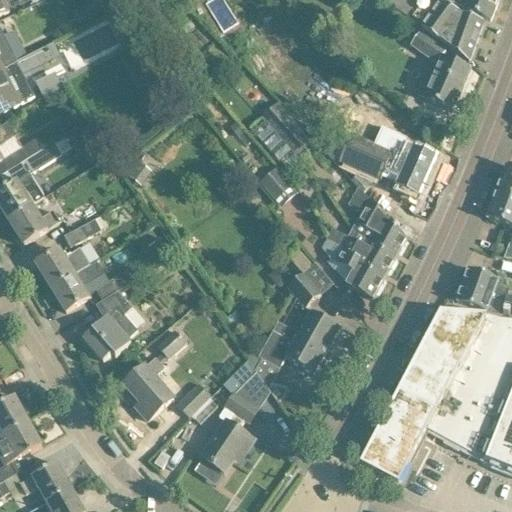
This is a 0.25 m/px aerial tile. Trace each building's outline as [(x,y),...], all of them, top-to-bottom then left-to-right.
[(0,0),(0,18),(10,14),(4,0),(0,0)] [(92,0),(76,8),(84,24),(100,16),(92,0)] [(379,0),(401,16),(409,0),(379,0)] [(429,0),(410,0),(401,16),(469,66),(484,25),(461,17),(435,3),(429,0)] [(464,13),(490,22),(498,0),(439,0),(464,12),(464,13)] [(0,72),(17,64),(0,29),(0,72)] [(443,59),(447,54),(431,42),(420,35),(411,49),(438,68),(424,101),(435,106),(454,114),(472,72),(443,59)] [(46,51),(28,60),(33,71),(51,62),(46,51)] [(142,57),(130,63),(143,90),(156,84),(142,57)] [(17,64),(0,72),(0,117),(21,107),(21,106),(35,100),(17,64)] [(68,104),(57,111),(65,122),(75,115),(68,104)] [(266,124),(286,146),(291,151),(298,144),(269,114),(263,120),(266,124)] [(266,124),(253,135),(288,173),(300,162),(291,151),(286,146),(266,124)] [(0,159),(0,149),(16,139),(9,126),(0,131),(0,165),(3,164),(0,159)] [(401,202),(415,209),(437,159),(404,144),(398,158),(351,136),(340,164),(380,183),(382,178),(398,184),(397,188),(406,192),(402,202),(401,202)] [(26,163),(27,164),(43,154),(35,142),(22,151),(9,159),(15,170),(26,163)] [(54,147),(43,154),(27,164),(34,175),(61,158),(54,147)] [(99,147),(92,151),(100,165),(108,160),(99,147)] [(141,188),(152,174),(132,160),(122,174),(141,188)] [(511,170),(507,169),(497,195),(511,200),(511,170)] [(262,186),(282,210),(299,195),(279,171),(262,186)] [(45,201),(30,177),(18,184),(17,183),(0,193),(0,209),(9,224),(33,208),(45,201)] [(358,177),(353,183),(363,194),(368,188),(358,177)] [(362,216),(353,232),(355,234),(356,234),(372,243),(371,245),(396,260),(408,240),(394,226),(372,203),(363,194),(353,183),(352,184),(358,191),(348,208),(362,216)] [(511,200),(497,195),(488,221),(511,230),(511,200)] [(33,208),(9,224),(24,249),(41,238),(49,234),(49,233),(61,226),(54,215),(42,222),(33,208)] [(64,239),(70,251),(101,234),(109,230),(103,218),(95,223),(64,239)] [(333,232),(330,237),(343,253),(360,262),(359,265),(385,280),(396,260),(371,245),(372,243),(356,234),(355,234),(353,232),(348,240),(333,232)] [(343,253),(330,237),(323,250),(332,263),(335,265),(335,266),(352,275),(346,287),(355,293),(372,303),(385,280),(359,265),(360,262),(343,253)] [(37,268),(51,292),(76,276),(90,268),(79,252),(67,259),(65,256),(62,257),(60,253),(37,268)] [(76,276),(51,292),(66,316),(90,301),(88,297),(90,296),(86,289),(104,277),(97,265),(90,269),(90,268),(76,276)] [(97,293),(103,304),(117,295),(138,281),(131,272),(97,293)] [(469,272),(457,304),(476,311),(482,313),(487,315),(505,318),(507,298),(508,298),(509,289),(498,285),(499,283),(469,272)] [(287,291),(305,311),(321,298),(304,277),(287,291)] [(117,295),(103,304),(96,309),(105,323),(84,342),(104,365),(113,357),(116,360),(131,347),(128,343),(138,334),(125,318),(132,312),(117,295)] [(225,321),(231,330),(240,325),(240,326),(254,323),(250,310),(237,313),(225,321)] [(278,326),(273,335),(307,354),(306,356),(321,364),(340,332),(311,315),(299,337),(278,326)] [(399,487),(427,433),(488,319),(441,315),(361,467),(399,487)] [(511,324),(504,323),(488,319),(427,433),(446,442),(445,444),(460,453),(461,451),(464,452),(467,451),(474,455),(476,459),(482,462),(481,465),(511,478),(511,324)] [(163,357),(157,361),(147,371),(146,369),(124,388),(141,407),(136,411),(148,424),(174,402),(156,381),(166,372),(163,368),(168,362),(186,347),(176,334),(158,351),(163,357)] [(252,356),(248,363),(257,376),(269,393),(286,362),(314,378),(321,364),(306,356),(307,354),(273,335),(259,361),(252,356)] [(270,396),(269,393),(257,376),(248,363),(248,364),(223,388),(234,400),(227,410),(236,416),(229,425),(228,425),(203,462),(225,477),(240,454),(245,458),(254,444),(239,433),(245,423),(250,426),(270,396)] [(177,409),(189,421),(210,400),(199,388),(177,409)] [(0,427),(6,438),(28,425),(15,400),(0,408),(0,427)] [(28,425),(6,438),(0,441),(0,460),(5,469),(0,472),(0,487),(19,477),(12,466),(42,450),(28,425)] [(158,459),(153,466),(160,471),(164,464),(158,459)] [(40,493),(47,507),(72,492),(57,466),(33,480),(34,481),(21,488),(27,499),(40,493)] [(82,511),(72,492),(47,507),(50,511),(82,511)]
